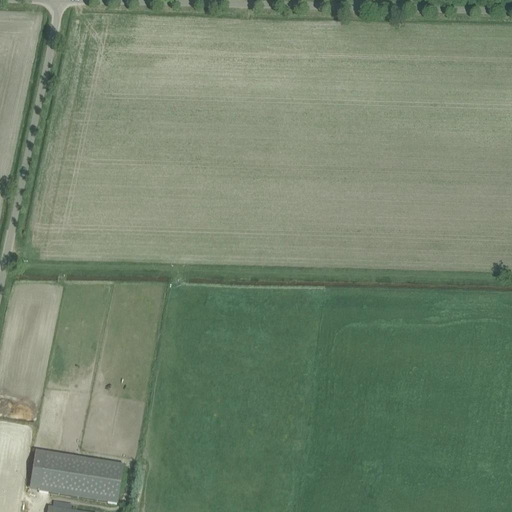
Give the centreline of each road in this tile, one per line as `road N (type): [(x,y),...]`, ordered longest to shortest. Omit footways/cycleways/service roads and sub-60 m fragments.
road 1 (unclassified): [(511,12),(62,0)]
road 2 (unclassified): [(0,288),(62,0)]
